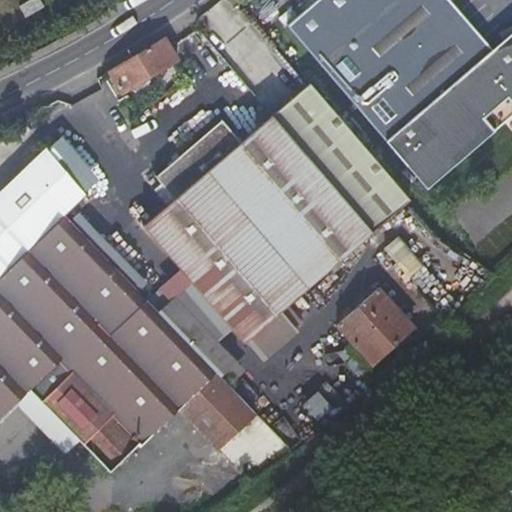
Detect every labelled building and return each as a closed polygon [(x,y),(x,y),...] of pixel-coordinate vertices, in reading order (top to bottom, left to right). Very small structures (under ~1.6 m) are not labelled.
[(426,190),(511,114),(511,32),(493,50),(447,0),(321,0),(285,32),(426,190)] [(38,7),(20,18),(27,29),(46,18),(38,7)] [(127,92),(178,60),(164,44),(116,75),(127,92)] [(375,237),(410,206),(305,87),(271,119),(273,121),(375,237)] [(352,258),(375,237),(273,121),(250,141),(352,258)] [(254,346),(352,258),(250,141),(243,148),(222,126),(161,182),(182,205),(150,231),(254,346)] [(92,200),(53,154),(0,205),(0,283),(81,209),(92,200)] [(217,443),(256,407),(81,209),(0,283),(0,413),(34,382),(112,467),(182,403),(217,443)] [(386,246),(412,279),(426,268),(401,235),(386,246)] [(375,358),(413,327),(379,288),(362,304),(350,290),(333,307),(375,358)]
